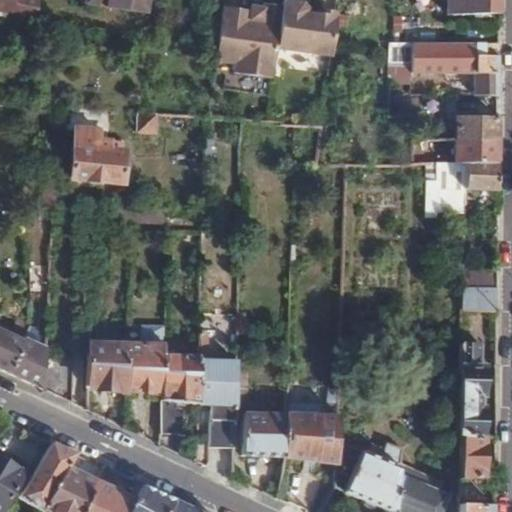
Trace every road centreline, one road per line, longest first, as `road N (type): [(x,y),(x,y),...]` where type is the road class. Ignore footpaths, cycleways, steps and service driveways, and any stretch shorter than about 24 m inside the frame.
road 1 (tertiary): [(249,511),(0,393)]
road 2 (residential): [(509,511),(511,279)]
